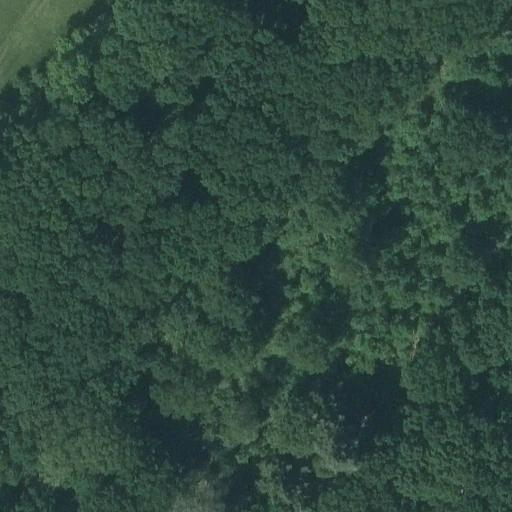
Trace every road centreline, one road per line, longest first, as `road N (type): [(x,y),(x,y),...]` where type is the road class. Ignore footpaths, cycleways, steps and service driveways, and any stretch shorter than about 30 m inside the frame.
road 1 (track): [(36,371),(389,0)]
road 2 (track): [(266,511),(511,280)]
road 3 (track): [(200,511),(0,340)]
